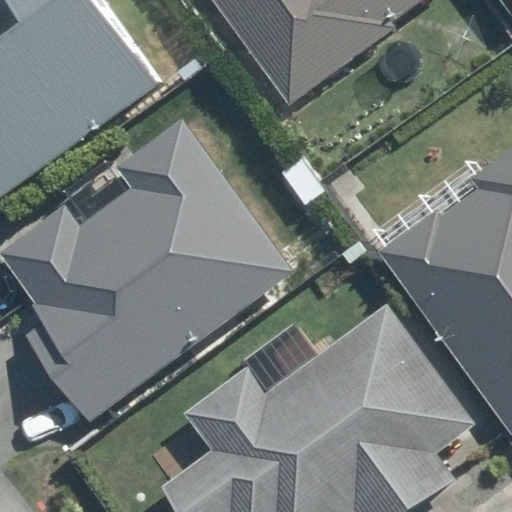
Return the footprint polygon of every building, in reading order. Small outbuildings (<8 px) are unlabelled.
[(0,218),(167,95),(96,0),(8,0),(32,31),(0,54),(0,218)] [(220,0),(300,105),(437,0),(220,0)] [(511,0),(496,0),(511,22),(511,0)] [(70,367),(107,416),(302,269),(190,120),(129,167),(143,186),(97,221),(83,201),(12,254),(87,354),(70,367)] [(442,210),(390,248),(511,416),(511,161),(485,181),(493,193),(452,223),(442,210)] [(424,511),(467,480),(449,457),(487,429),(451,381),(400,313),(286,398),(266,372),(207,417),(230,447),(182,484),(203,511),(424,511)]
